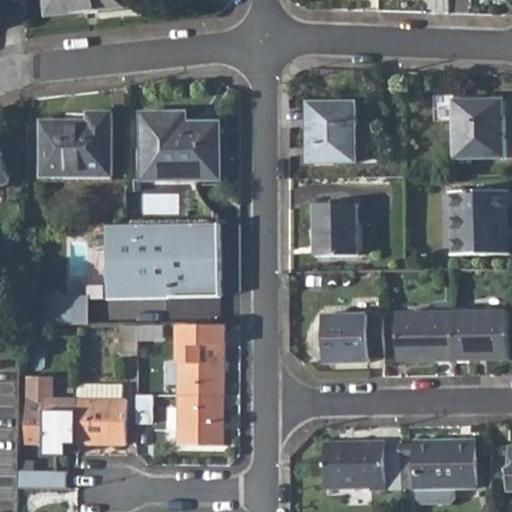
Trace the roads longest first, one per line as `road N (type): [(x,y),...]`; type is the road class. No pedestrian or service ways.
road 1 (residential): [(263,402),(265,42)]
road 2 (residential): [(0,75),(30,65),(265,42)]
road 3 (residential): [(263,402),(511,397)]
road 4 (residential): [(265,42),(511,44)]
road 5 (residential): [(264,490),(83,488)]
